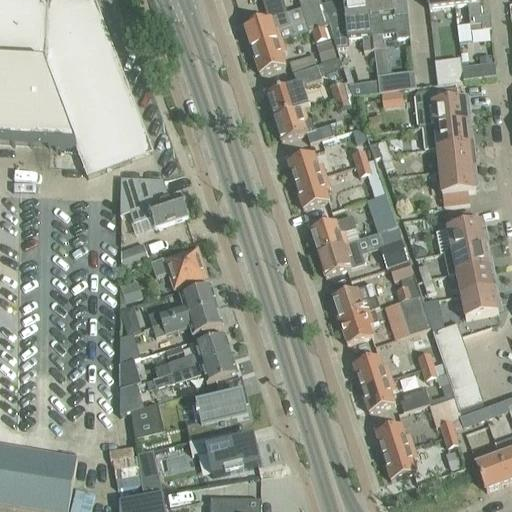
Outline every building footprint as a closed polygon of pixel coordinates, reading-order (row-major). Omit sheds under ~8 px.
[(0,0),(0,146),(77,151),(88,181),(132,164),(153,155),(96,6),(69,4),(67,0),(50,0),(49,3),(37,2),(0,0)] [(281,0),(262,0),(267,15),(285,9),(281,0)] [(312,0),(300,4),(306,23),(310,36),(312,35),(329,29),(319,0),(312,0)] [(375,53),(368,0),(343,0),(344,6),(328,7),(336,34),(348,32),(349,44),(364,42),(365,54),(375,53)] [(380,18),(395,17),(398,41),(411,40),(406,0),(368,0),(375,53),(384,51),(380,18)] [(455,10),(453,0),(427,0),(429,12),(455,10)] [(480,0),(453,0),(455,10),(468,8),(471,35),(492,32),(491,18),(482,19),(480,0)] [(283,44),(279,33),(291,30),(287,17),(245,30),(252,54),(283,44)] [(333,41),(329,29),(312,35),(316,46),(333,41)] [(287,56),(283,44),(252,54),(260,78),(285,70),(282,58),(287,56)] [(318,70),(314,58),(290,66),(294,78),(318,70)] [(340,62),(318,70),(294,78),(297,88),(267,98),(274,122),(304,112),(304,113),(310,111),(303,88),(306,87),(307,88),(322,83),(321,78),(343,70),(340,62)] [(464,87),(462,72),(461,63),(435,66),(436,75),(437,90),(464,87)] [(495,68),(462,72),(464,87),(497,83),(495,68)] [(415,76),(377,80),(377,83),(378,85),(378,91),(379,97),(417,93),(415,76)] [(378,85),(377,83),(377,80),(361,82),(362,87),(350,89),(353,96),(354,101),(379,97),(378,91),(378,85)] [(353,96),(350,89),(349,85),(331,91),(334,102),(353,96)] [(457,92),(431,94),(433,107),(432,107),(433,108),(420,109),(422,132),(435,131),(435,130),(471,126),(469,112),(467,113),(466,103),(458,104),(457,92)] [(357,108),(354,101),(353,96),(334,102),(338,114),(357,108)] [(308,124),(304,113),(304,112),(274,122),(282,146),(307,137),(311,148),(334,140),(331,130),(315,135),(312,123),(308,124)] [(472,140),(471,126),(435,130),(435,131),(422,132),(425,154),(438,153),(471,149),(470,140),(472,140)] [(386,145),(377,147),(382,161),(390,158),(386,145)] [(472,158),(471,149),(438,153),(440,175),(476,171),(474,158),(472,158)] [(333,178),(325,156),(325,154),(289,166),(296,190),(326,180),(333,178)] [(366,155),(352,159),(356,170),(369,166),(366,155)] [(395,171),(390,158),(382,161),(386,174),(395,171)] [(386,197),(375,164),(369,166),(356,170),(360,182),(367,179),(375,201),(386,197)] [(477,185),(476,171),(440,175),(443,199),(444,211),(470,208),(469,196),(476,195),(475,186),(477,185)] [(330,191),(326,180),(296,190),(304,214),(329,205),(325,193),(330,191)] [(189,221),(181,199),(170,203),(164,184),(121,183),(122,220),(131,217),(134,227),(152,221),(155,232),(189,221)] [(398,233),(390,208),(370,215),(378,239),(398,233)] [(471,215),(447,219),(446,220),(448,232),(452,255),(488,248),(485,234),(483,235),(481,225),(473,227),(471,215)] [(356,233),(352,220),(329,228),(310,234),(318,258),(350,247),(346,236),(356,233)] [(409,266),(398,233),(378,239),(382,251),(380,252),(388,273),(390,272),(409,266)] [(365,269),(358,245),(350,247),(318,258),(326,281),(365,269)] [(488,248),(452,255),(445,256),(449,279),(457,277),(490,271),(488,262),(491,261),(488,248)] [(141,251),(122,258),(122,277),(148,267),(141,251)] [(167,262),(151,267),(156,281),(171,276),(176,291),(187,288),(206,281),(197,255),(168,265),(167,262)] [(421,300),(409,266),(390,272),(395,286),(401,284),(404,293),(397,295),(401,307),(421,300)] [(419,272),(423,285),(432,282),(428,269),(419,272)] [(492,279),(490,271),(457,277),(461,300),(497,293),(494,279),(492,279)] [(437,296),(432,282),(423,285),(428,299),(437,296)] [(121,291),(121,315),(127,314),(126,307),(144,302),(138,284),(121,291)] [(212,289),(193,295),(180,299),(183,309),(158,316),(162,327),(218,309),(212,289)] [(371,302),(367,290),(332,301),(340,325),(376,314),(380,312),(377,300),(371,302)] [(500,306),(497,293),(461,300),(466,323),(499,316),(497,307),(500,306)] [(432,332),(421,300),(401,307),(399,307),(410,340),(432,332)] [(224,330),(218,309),(162,327),(145,333),(147,341),(156,338),(157,342),(190,331),(193,340),(224,330)] [(379,326),(376,314),(340,325),(348,349),(374,340),(371,329),(379,326)] [(434,335),(438,348),(462,340),(458,327),(434,335)] [(121,342),(121,368),(135,364),(141,362),(134,338),(121,342)] [(226,339),(206,345),(193,349),(197,359),(169,367),(173,377),(232,357),(226,339)] [(467,354),(462,340),(438,348),(443,362),(467,354)] [(444,368),(437,347),(409,356),(412,365),(419,362),(423,374),(444,368)] [(471,367),(467,354),(443,362),(447,375),(471,367)] [(238,378),(232,357),(173,377),(153,383),(156,394),(204,379),(207,388),(238,378)] [(379,361),(373,363),(354,369),(362,393),(392,384),(388,372),(383,374),(379,361)] [(135,364),(121,368),(121,393),(135,389),(142,386),(135,364)] [(476,380),(471,367),(447,375),(452,388),(476,380)] [(455,401),(444,368),(423,374),(427,386),(442,381),(444,386),(442,386),(448,404),(455,401)] [(480,393),(476,380),(452,388),(456,401),(480,393)] [(396,396),(392,384),(362,393),(370,417),(395,409),(391,397),(396,396)] [(404,417),(431,408),(426,393),(403,400),(404,405),(400,406),(404,417)] [(480,393),(456,401),(461,414),(484,406),(480,393)] [(121,402),(121,419),(131,416),(143,412),(138,397),(121,402)] [(188,436),(190,446),(238,435),(240,434),(239,433),(237,434),(235,427),(250,424),(244,401),(197,412),(202,432),(188,436)] [(509,415),(505,405),(494,409),(498,419),(509,415)] [(166,433),(160,406),(143,412),(131,416),(135,441),(166,433)] [(498,419),(494,409),(483,413),(486,423),(498,419)] [(486,423),(483,413),(471,418),(475,427),(486,423)] [(475,427),(471,418),(460,422),(464,432),(475,427)] [(0,510),(11,511),(69,511),(78,463),(25,453),(29,426),(0,421),(0,510)] [(440,431),(444,442),(455,437),(452,426),(440,431)] [(402,428),(395,431),(376,437),(384,461),(414,451),(410,440),(406,441),(402,428)] [(213,480),(262,468),(261,466),(260,467),(254,443),(241,447),(238,435),(190,446),(189,447),(192,459),(208,456),(213,478),(212,478),(213,480)] [(444,442),(448,453),(460,449),(455,437),(444,442)] [(511,485),(511,440),(495,447),(498,456),(510,486),(511,485)] [(414,451),(384,461),(392,485),(417,476),(414,464),(418,463),(414,451)] [(154,455),(137,459),(140,475),(157,471),(154,455)] [(459,455),(448,458),(452,472),(463,469),(459,455)] [(510,486),(498,456),(476,465),(487,495),(510,486)] [(120,505),(119,511),(165,511),(163,498),(120,505)]
